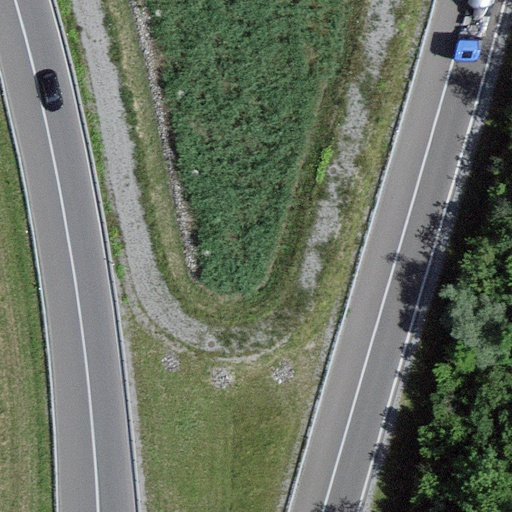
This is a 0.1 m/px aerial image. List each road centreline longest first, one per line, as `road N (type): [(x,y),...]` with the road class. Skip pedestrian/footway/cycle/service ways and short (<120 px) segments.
road 1 (motorway): [(488,0),(342,511)]
road 2 (trunk): [(34,0),(95,288),(118,511)]
